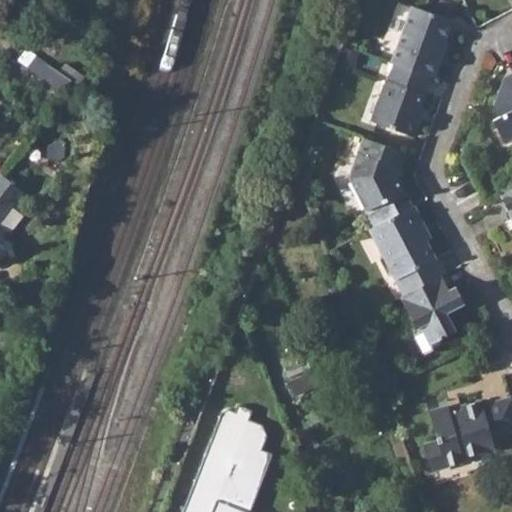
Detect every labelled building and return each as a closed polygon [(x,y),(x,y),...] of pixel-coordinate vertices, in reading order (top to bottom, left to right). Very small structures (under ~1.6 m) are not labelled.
[(423,76),(428,77),(435,59),(432,58),(445,21),(406,7),(386,62),(390,64),(423,76)] [(370,125),(408,138),(418,109),(415,108),(419,97),(415,95),(423,76),(390,64),(373,102),(378,103),(370,125)] [(511,68),(500,75),(491,102),(497,116),(490,120),(503,144),(511,139),(511,68)] [(397,169),(402,153),(360,138),(346,178),(373,228),(410,208),(393,175),(395,169),(397,169)] [(0,250),(3,247),(0,244),(0,217),(22,191),(0,173),(0,250)] [(285,191),(293,206),(305,199),(293,173),(285,191)] [(511,188),(500,195),(510,212),(508,213),(511,219),(511,188)] [(423,228),(412,207),(410,208),(373,228),(367,231),(403,297),(441,277),(445,275),(418,231),(423,228)] [(414,338),(424,357),(443,347),(440,342),(456,333),(447,317),(465,306),(456,287),(449,291),(441,277),(403,297),(400,299),(419,335),(414,338)] [(327,326),(334,341),(351,334),(344,319),(327,326)] [(437,441),(428,444),(436,469),(463,462),(462,457),(495,448),(491,438),(510,431),(511,436),(511,405),(510,397),(482,405),(480,401),(458,407),(459,411),(449,415),(446,408),(427,413),(437,441)] [(223,404),(186,511),(253,511),(274,451),(264,448),(273,421),(223,404)] [(430,471),(436,469),(428,444),(422,446),(430,471)]
